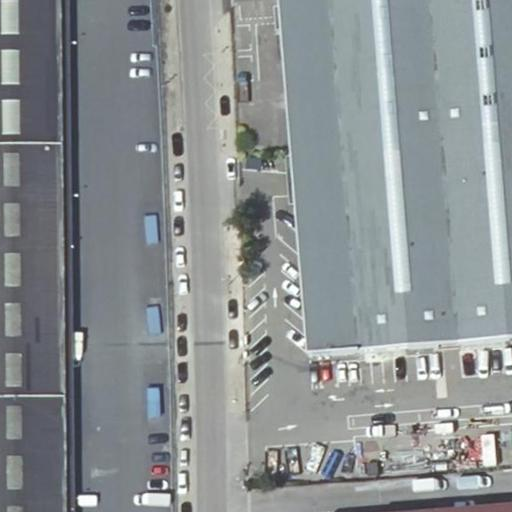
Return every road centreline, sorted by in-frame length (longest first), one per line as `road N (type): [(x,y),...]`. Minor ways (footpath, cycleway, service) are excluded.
road 1 (unclassified): [(193,0),(213,511)]
road 2 (unknown): [(131,511),(120,300),(119,0)]
road 3 (unknown): [(213,436),(511,409)]
